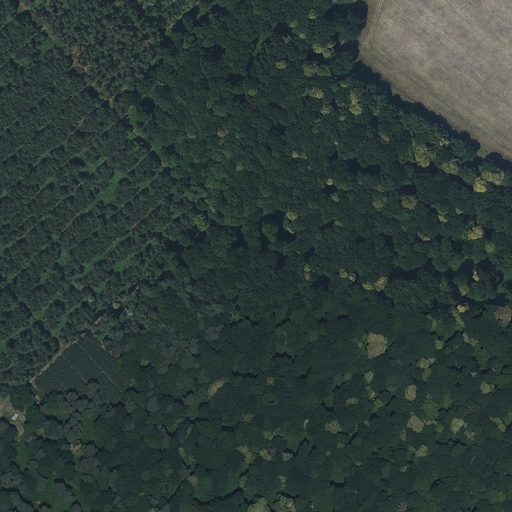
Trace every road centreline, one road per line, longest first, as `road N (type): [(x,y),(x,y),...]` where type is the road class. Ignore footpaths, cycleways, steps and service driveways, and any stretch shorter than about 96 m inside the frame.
road 1 (track): [(0,411),(361,83),(290,0)]
road 2 (track): [(511,210),(395,159),(340,110)]
